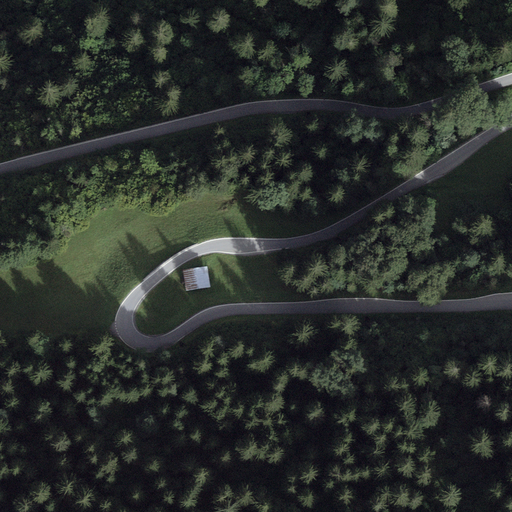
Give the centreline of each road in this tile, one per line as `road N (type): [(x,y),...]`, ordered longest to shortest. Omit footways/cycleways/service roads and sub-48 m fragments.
road 1 (tertiary): [(511,299),(225,309),(154,343),(136,340),(124,322),(139,292),(183,257),(217,245),(328,233),(511,122)]
road 2 (tertiary): [(511,78),(401,113),(308,105),(249,110),(0,171)]
